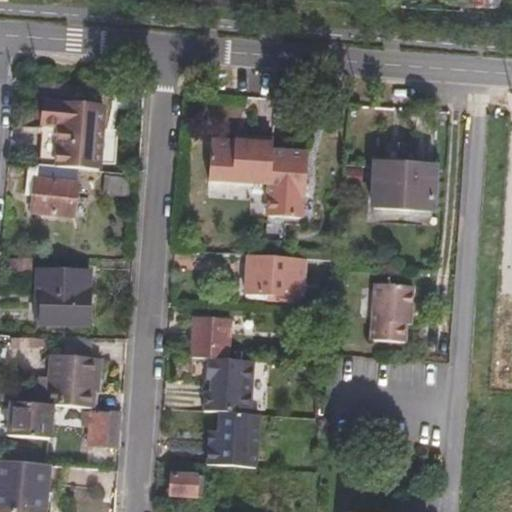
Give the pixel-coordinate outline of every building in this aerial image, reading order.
[(109,107),(49,102),(43,166),(78,169),(103,171),(109,107)] [(208,187),(269,191),(272,147),(273,142),(254,141),(254,146),(230,144),(211,143),(208,187)] [(295,149),(272,147),(269,191),(267,220),(301,222),(303,199),(305,199),(308,150),(295,149)] [(75,215),(78,169),(43,166),(29,165),(27,192),(34,192),(33,210),(75,215)] [(404,168),(376,166),(373,211),(433,217),(435,171),(404,168)] [(118,179),(94,176),(92,192),(117,194),(118,179)] [(33,271),(32,258),(4,258),(5,272),(33,271)] [(295,302),(298,263),(246,259),(244,299),(295,302)] [(40,268),(38,289),(42,290),(41,322),(89,325),(91,271),(40,268)] [(410,315),(414,315),(416,288),(396,286),(379,285),(374,341),(406,344),(409,325),(410,315)] [(42,290),(38,289),(34,302),(37,321),(41,322),(42,290)] [(204,362),(227,364),(229,324),(195,321),(193,361),(204,362)] [(85,337),(58,336),(57,356),(84,358),(85,337)] [(50,407),(85,409),(87,393),(92,394),(94,359),(84,358),(57,356),(45,355),(41,406),(50,407)] [(227,364),(204,362),(202,382),(207,382),(206,395),(201,394),(200,414),(215,416),(253,419),(257,366),(227,364)] [(50,407),(41,406),(7,403),(4,439),(46,442),(50,407)] [(87,448),(131,451),(134,413),(108,411),(108,415),(82,414),(80,429),(88,430),(87,448)] [(253,419),(215,416),(214,434),(212,449),(203,449),(202,467),(258,472),(262,420),(253,419)] [(212,449),(214,434),(204,434),(203,449),(212,449)] [(0,511),(44,511),(48,466),(0,461),(0,511)] [(200,472),(175,470),(173,500),(206,502),(207,480),(199,480),(200,472)]
